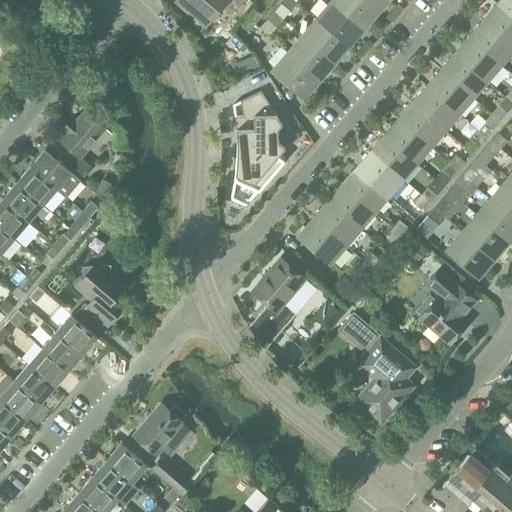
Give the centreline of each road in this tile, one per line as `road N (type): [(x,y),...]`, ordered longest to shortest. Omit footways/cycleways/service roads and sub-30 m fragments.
road 1 (residential): [(206,293),(456,0)]
road 2 (residential): [(206,293),(193,244),(196,144),(186,88),(159,37),(124,2)]
road 3 (residential): [(12,511),(206,293)]
road 4 (residential): [(387,484),(240,357),(206,293)]
road 5 (residential): [(387,484),(511,335)]
road 6 (residential): [(0,146),(124,2)]
